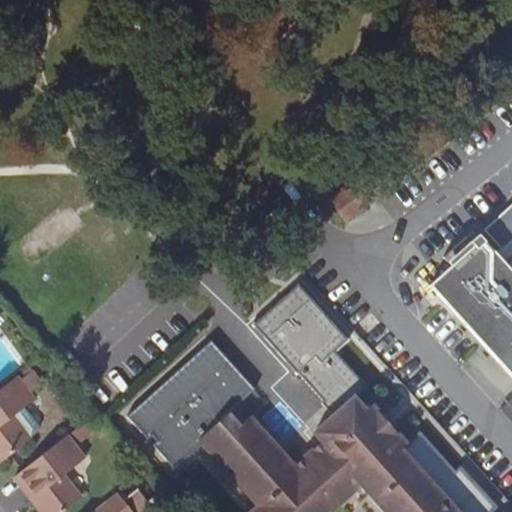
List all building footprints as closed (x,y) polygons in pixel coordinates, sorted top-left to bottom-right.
[(378,163),(331,200),(349,221),(396,184),(378,163)] [(511,206),(482,234),(501,254),(496,259),(477,239),(469,246),(475,252),(453,273),(450,270),(449,270),(428,290),(443,306),(441,308),(452,320),(455,318),(511,380),(511,206)] [(475,252),(469,246),(464,241),(441,262),(449,270),(450,270),(453,273),(475,252)] [(177,464),(206,438),(261,500),(249,511),(327,511),(364,479),(393,511),(469,511),(424,463),(419,467),(401,446),(406,442),(371,402),(365,407),(352,394),(365,383),(333,349),(346,337),(294,281),(281,293),(282,294),(276,299),(276,298),(268,305),(269,306),(265,310),(264,309),(251,321),(252,322),(246,327),(245,326),(238,333),(240,335),(241,335),(282,380),(281,380),(283,382),(285,381),(310,408),(308,410),(320,423),(317,426),(325,434),(329,439),(310,455),(306,452),(296,461),(252,412),(241,421),(230,409),(257,384),(213,335),(129,411),(150,434),(154,431),(159,436),(155,440),(177,464)] [(0,388),(0,461),(1,463),(10,456),(30,440),(13,418),(35,400),(16,376),(0,388)] [(329,439),(325,434),(306,452),(310,455),(329,439)] [(68,435),(24,471),(18,475),(39,502),(36,505),(41,511),(63,511),(81,499),(62,475),(85,458),(68,435)] [(424,463),(406,442),(401,446),(419,467),(424,463)] [(96,511),(130,511),(118,495),(96,511)]
